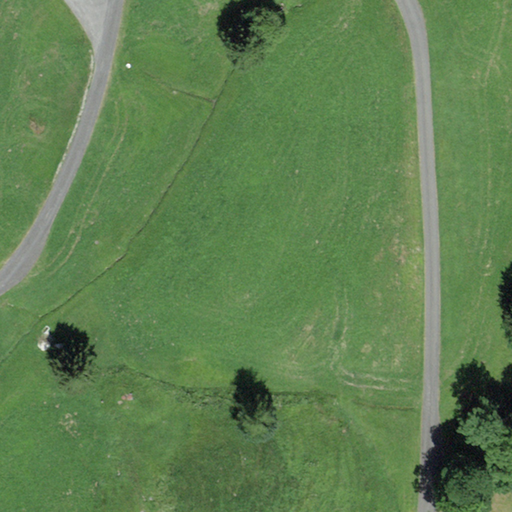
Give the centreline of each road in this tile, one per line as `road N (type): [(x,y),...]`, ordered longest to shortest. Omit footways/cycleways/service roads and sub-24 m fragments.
road 1 (residential): [(405,0),(419,42),(431,250),(424,511)]
road 2 (residential): [(0,280),(44,222),(115,0)]
